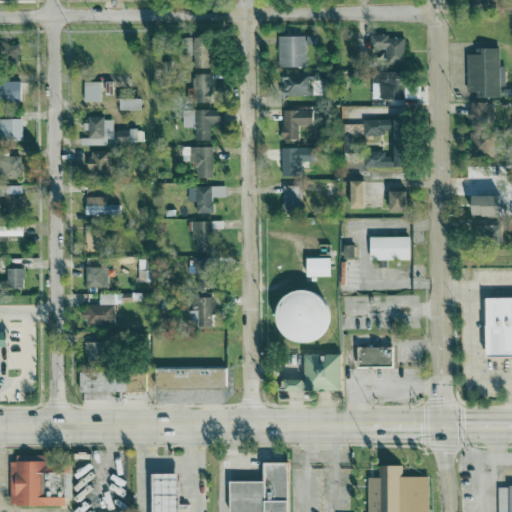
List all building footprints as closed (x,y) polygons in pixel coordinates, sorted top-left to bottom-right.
[(473,0),(475,10),(495,8),(494,0),(473,0)] [(278,67),(305,67),(305,45),(312,44),(312,36),(278,36),(278,67)] [(371,36),(370,49),(385,49),(384,64),(404,65),(405,37),(371,36)] [(193,56),(194,68),(209,68),(208,37),(185,38),(185,56),(193,56)] [(19,45),(0,45),(1,65),(19,64),(19,45)] [(467,92),(476,92),(476,98),(500,97),(499,48),(480,49),(480,54),(467,55),(467,92)] [(282,72),(283,96),(316,95),(316,72),(282,72)] [(372,99),(394,100),(393,107),(404,107),(405,85),(400,85),(400,74),(373,73),(372,99)] [(192,74),(192,88),(186,88),(186,97),(193,97),(193,103),(211,103),(211,74),(192,74)] [(101,82),(84,82),(83,102),(100,102),(101,82)] [(142,99),(120,99),(120,110),(142,110),(142,99)] [(486,102),(470,103),(470,121),(486,120),(486,102)] [(210,140),(210,124),(222,124),(222,109),(182,110),(182,128),(194,127),(195,141),(210,140)] [(313,110),(282,111),(282,139),(299,139),(298,125),(313,125),(313,110)] [(80,146),(106,145),(106,139),(113,139),(113,120),(104,120),(104,116),(88,117),(88,138),(80,138),(80,146)] [(22,120),(0,119),(0,139),(22,139),(22,120)] [(392,119),(363,120),(364,134),(392,134),(392,119)] [(364,167),(407,168),(407,120),(395,120),(394,153),(364,152),(364,167)] [(116,130),(116,144),(142,144),(142,130),(116,130)] [(485,132),(470,133),(470,153),(486,152),(485,132)] [(213,148),(182,147),(181,161),(195,162),(195,178),(212,178),(213,148)] [(314,148),(281,148),(282,177),(300,176),(300,162),(315,162),(314,148)] [(109,151),(89,151),(89,174),(109,173),(109,151)] [(351,208),(364,209),(365,181),(351,181),(351,208)] [(4,185),(4,213),(22,214),(23,186),(4,185)] [(213,213),(213,197),(225,197),(224,186),(194,187),(195,213),(213,213)] [(283,186),(283,214),(300,213),(300,186),(283,186)] [(390,212),(406,212),(406,191),(389,192),(390,212)] [(501,196),(473,196),(473,216),(501,216),(501,196)] [(106,197),(86,197),(85,215),(119,215),(119,206),(106,205),(106,197)] [(211,222),(191,221),(191,240),(195,240),(195,252),(211,252),(211,222)] [(501,225),(479,226),(480,243),(502,242),(501,225)] [(22,226),(0,226),(0,231),(0,236),(22,236),(22,226)] [(86,252),(104,251),(104,230),(85,231),(86,252)] [(370,237),(410,237),(410,261),(370,261),(370,237)] [(343,258),(354,259),(354,245),(343,245),(343,258)] [(193,287),(212,287),(214,257),(194,256),(193,287)] [(330,258),(306,258),(307,277),(330,277),(330,258)] [(138,282),(152,282),(153,260),(138,259),(138,282)] [(85,267),(85,288),(107,288),(107,267),(85,267)] [(4,269),(4,288),(24,288),(24,269),(4,269)] [(281,343),(328,341),(326,293),(280,294),(281,343)] [(83,326),(113,326),(113,294),(99,294),(99,305),(83,305),(83,326)] [(212,298),(194,298),(194,310),(189,310),(189,326),(213,325),(212,298)] [(511,358),(487,358),(487,299),(511,299),(511,358)] [(85,361),(110,361),(109,342),(84,342),(85,361)] [(393,348),(357,347),(357,367),(392,368),(393,348)] [(341,390),(340,355),(304,356),(305,391),(341,390)] [(227,369),(156,369),(156,389),(227,389),(227,369)] [(80,393),(126,392),(126,372),(80,373),(80,393)] [(127,392),(146,392),(145,372),(126,372),(127,392)] [(285,391),(303,390),(303,380),(285,381),(285,391)] [(70,506),(69,465),(46,465),(46,455),(16,456),(16,462),(10,462),(10,507),(70,506)] [(229,511),(288,511),(288,463),(264,464),(264,482),(229,482),(229,511)] [(429,511),(429,477),(401,477),(401,466),(379,467),(379,478),(368,478),(368,511),(429,511)] [(153,511),(154,474),(179,474),(179,511),(153,511)] [(511,511),(511,486),(498,487),(497,511),(511,511)]
